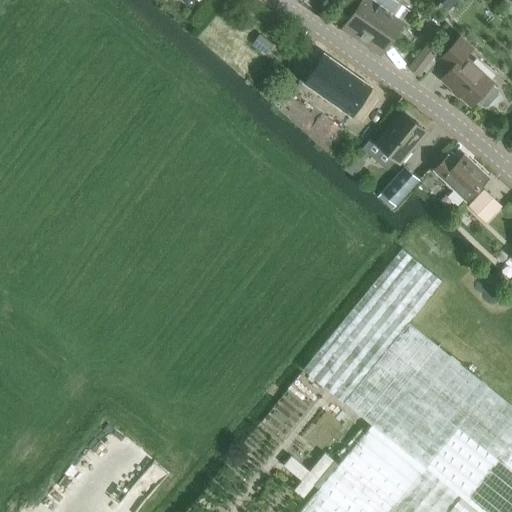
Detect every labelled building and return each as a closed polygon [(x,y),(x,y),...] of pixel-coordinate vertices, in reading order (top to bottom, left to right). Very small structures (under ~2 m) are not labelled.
[(361,0),(342,29),(381,55),(403,24),(393,17),(402,4),(395,0),(361,0)] [(439,3),(433,10),(442,18),(448,11),(439,3)] [(259,35),(252,44),(264,54),(271,44),(259,35)] [(492,82),(468,61),(464,57),(472,48),(458,36),(438,58),(450,69),(441,79),(470,106),(476,100),(482,106),(487,106),(497,94),(497,90),(490,84),(492,82)] [(438,51),(428,43),(408,67),(418,75),(438,51)] [(303,83),(350,116),(371,87),(324,54),(303,83)] [(376,143),(398,162),(424,132),(402,113),(376,143)] [(344,169),(354,177),(366,163),(356,155),(345,167),(344,169)] [(433,170),(445,182),(465,201),(471,195),(487,177),(464,155),(456,164),(447,156),(433,170)] [(404,167),(381,192),(395,205),(418,180),(404,167)] [(484,188),(467,206),(485,223),(502,205),(484,188)] [(298,511),(511,511),(511,405),(408,322),(441,281),(401,248),(306,366),(303,369),(371,424),(336,466),(326,457),(323,455),(294,490),(302,497),(313,485),(318,489),(312,495),(298,511)]
